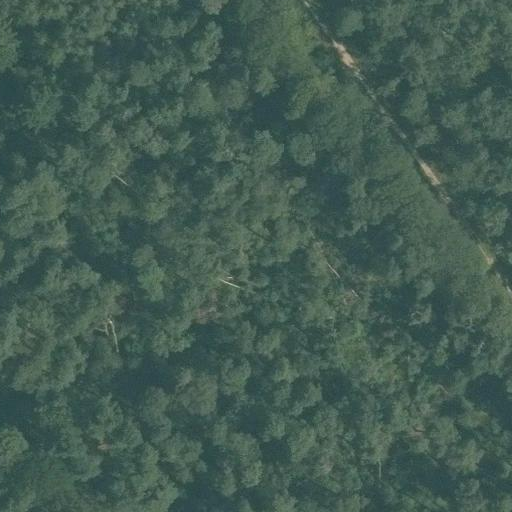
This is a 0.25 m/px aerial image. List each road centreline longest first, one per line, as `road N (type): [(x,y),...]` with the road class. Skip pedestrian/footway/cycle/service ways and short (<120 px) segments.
road 1 (track): [(302,0),(511,296)]
road 2 (track): [(451,0),(431,187)]
